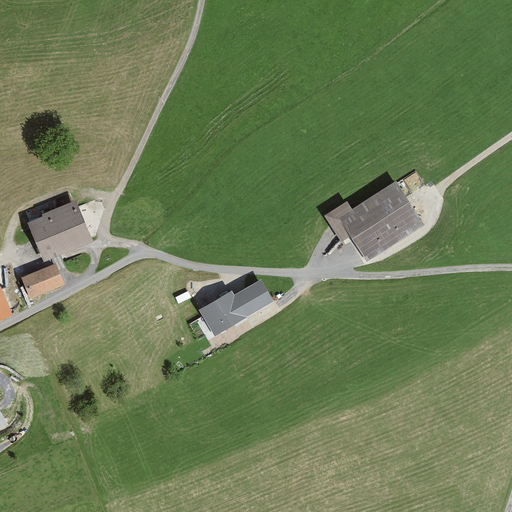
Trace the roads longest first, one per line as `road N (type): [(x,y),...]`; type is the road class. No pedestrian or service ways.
road 1 (track): [(511,137),(444,180),(435,214),(408,244),(321,272)]
road 2 (track): [(205,0),(179,74),(117,197)]
road 3 (track): [(511,269),(321,272)]
